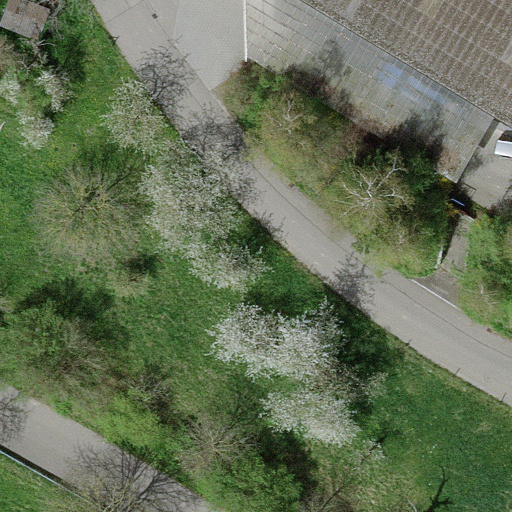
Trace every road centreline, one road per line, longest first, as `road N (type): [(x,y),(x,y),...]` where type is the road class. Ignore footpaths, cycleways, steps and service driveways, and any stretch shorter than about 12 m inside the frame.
road 1 (tertiary): [(129,0),(300,220),(418,323),(511,370)]
road 2 (tertiary): [(171,511),(0,408)]
